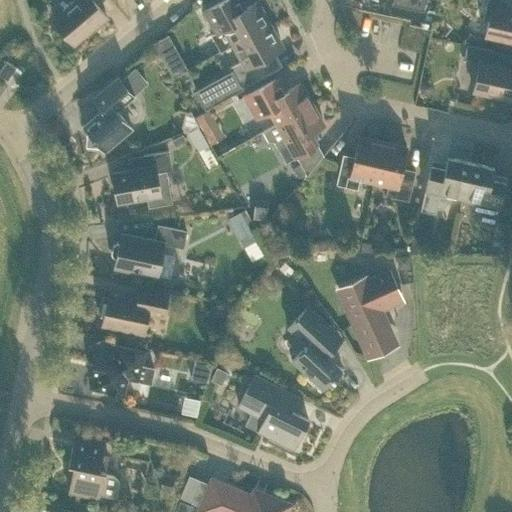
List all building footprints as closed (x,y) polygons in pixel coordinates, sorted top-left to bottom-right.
[(53,21),(73,43),(105,16),(93,1),(93,0),(73,0),(75,2),(53,21)] [(220,52),(233,45),(233,44),(269,25),(256,2),(247,7),(242,0),(222,0),(203,11),(215,33),(210,36),(220,52)] [(425,0),(392,0),(391,4),(422,11),(425,0)] [(486,0),(482,19),(488,21),(485,36),(511,42),(511,11),(498,9),(500,0),(486,0)] [(233,45),(242,61),(229,67),(240,88),(267,74),(259,60),(281,48),(269,25),(233,44),(233,45)] [(171,78),(187,69),(171,42),(156,50),(171,78)] [(497,51),(466,44),(463,58),(479,62),(472,91),(511,99),(511,68),(494,65),(497,51)] [(16,67),(6,60),(0,68),(0,75),(7,80),(16,67)] [(93,146),(100,147),(104,151),(131,129),(116,111),(134,96),(148,83),(134,67),(120,80),(118,77),(92,99),(102,110),(83,126),(88,132),(91,129),(94,132),(94,135),(92,135),(92,140),(93,140),(93,146)] [(278,95),(270,81),(243,96),(255,118),(269,111),(276,123),(312,104),(300,83),(278,95)] [(422,93),(427,95),(432,92),(434,87),(432,83),(427,81),(422,83),(420,88),(422,93)] [(300,138),(324,125),(312,104),(276,123),(276,124),(262,131),(267,141),(274,142),(285,163),(307,150),(300,138)] [(195,116),(202,130),(212,125),(205,111),(195,116)] [(186,133),(196,151),(199,150),(209,169),(218,164),(198,127),(186,133)] [(359,179),(373,182),(382,142),(359,137),(354,157),(342,154),(336,185),(357,189),(359,179)] [(406,147),(382,142),(373,182),(388,185),(385,196),(408,201),(415,170),(402,167),(406,147)] [(168,150),(129,157),(131,170),(115,173),(120,202),(146,197),(148,207),(171,203),(166,170),(171,169),(168,150)] [(451,196),(462,199),(470,162),(447,157),(446,161),(432,159),(427,178),(420,210),(435,213),(436,207),(442,209),(450,200),(451,196)] [(494,167),(470,162),(462,199),(472,201),(472,205),(475,217),(481,217),(480,223),(495,227),(502,195),(506,176),(492,173),(494,167)] [(292,168),(298,179),(305,175),(299,164),(292,168)] [(266,221),(267,208),(254,206),(253,219),(266,221)] [(228,219),(236,233),(248,227),(240,212),(228,219)] [(157,224),(154,241),(139,237),(138,240),(120,236),(119,243),(116,243),(113,245),(111,253),(114,257),(116,257),(114,264),(132,268),(132,271),(157,276),(164,243),(184,247),(187,230),(157,224)] [(408,253),(425,255),(427,240),(411,237),(408,253)] [(360,251),(371,252),(371,243),(360,242),(360,251)] [(312,251),(313,271),(329,269),(327,250),(312,251)] [(409,267),(408,255),(397,256),(397,264),(402,268),(409,267)] [(278,268),(288,277),(294,271),(284,261),(278,268)] [(365,277),(338,289),(370,358),(396,346),(379,308),(401,299),(389,272),(367,282),(365,277)] [(163,317),(168,291),(140,285),(136,301),(108,295),(102,324),(143,333),(147,313),(163,317)] [(342,339),(307,306),(287,327),(306,345),(291,361),(310,378),(308,380),(320,391),(342,369),(333,361),(339,355),(337,353),(346,343),(342,339)] [(91,375),(94,376),(90,393),(107,397),(108,392),(124,395),(127,379),(138,381),(150,383),(154,367),(142,364),(144,352),(115,345),(112,359),(95,355),(91,375)] [(211,363),(194,359),(190,379),(207,382),(211,363)] [(227,372),(217,367),(211,381),(221,385),(227,372)] [(293,448),(308,420),(290,411),(297,397),(253,375),(238,406),(250,412),(244,424),(293,448)] [(74,435),(68,463),(74,464),(68,491),(99,497),(99,495),(115,498),(119,480),(113,475),(104,473),(108,457),(102,455),(105,442),(74,435)] [(164,473),(158,490),(171,494),(176,477),(164,473)] [(212,481),(200,511),(203,511),(285,511),(288,506),(290,502),(252,486),(248,495),(212,481)] [(175,509),(183,511),(189,511),(192,506),(179,500),(175,509)]
